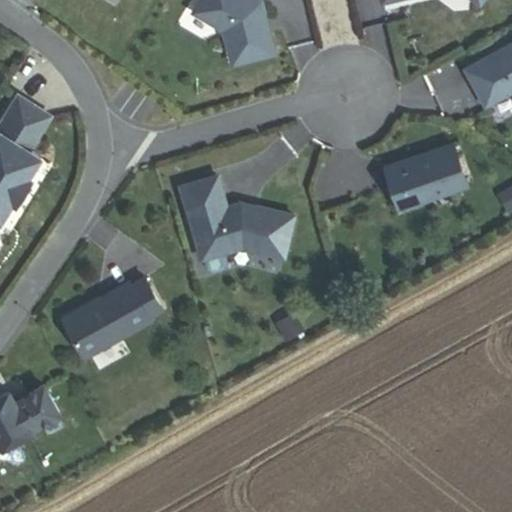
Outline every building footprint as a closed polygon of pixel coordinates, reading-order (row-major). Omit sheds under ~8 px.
[(203,0),(195,14),(226,31),(234,65),(276,55),(263,3),(257,0),(203,0)] [(511,93),(511,46),(466,71),(485,107),(511,93)] [(17,205),(33,180),(30,178),(42,158),(30,151),(52,117),(20,97),(0,129),(0,220),(2,222),(14,203),(17,205)] [(466,187),(452,146),(388,168),(395,190),(402,187),(409,207),(466,187)] [(293,217),(241,205),(226,209),(216,178),(181,188),(202,260),(242,248),(283,258),(293,217)] [(63,320),(84,358),(149,321),(148,318),(162,310),(144,279),(130,287),(129,284),(63,320)] [(43,383),(0,407),(0,451),(63,422),(43,383)]
